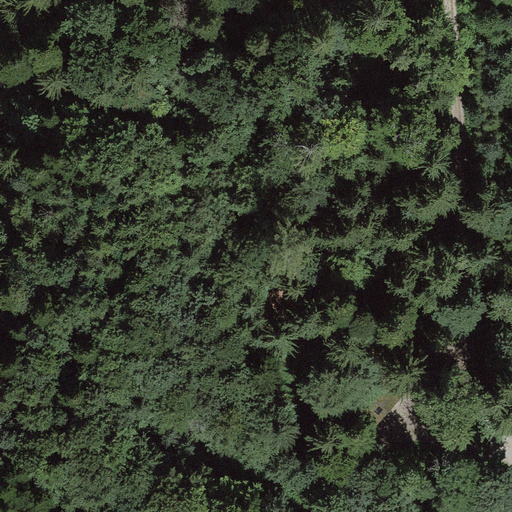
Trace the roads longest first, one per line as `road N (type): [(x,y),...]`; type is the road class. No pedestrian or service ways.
road 1 (track): [(511,445),(464,372),(454,318),(451,0)]
road 2 (track): [(511,458),(400,432),(245,511)]
road 3 (track): [(43,0),(13,158),(0,173)]
